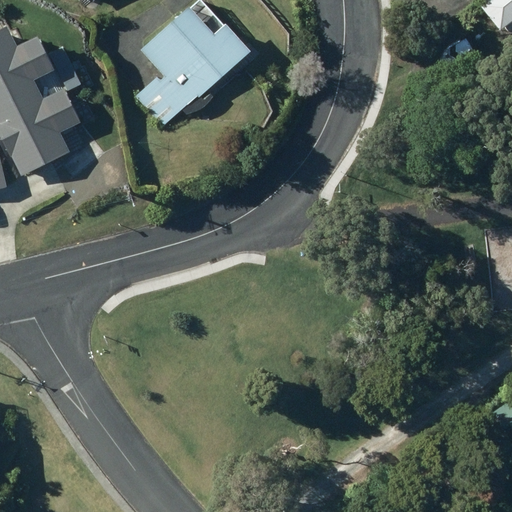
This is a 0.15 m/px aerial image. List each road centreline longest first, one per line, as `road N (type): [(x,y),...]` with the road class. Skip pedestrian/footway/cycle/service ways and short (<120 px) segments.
road 1 (residential): [(20,283),(192,235),(241,215),(299,176),(323,142),(339,92),(342,0)]
road 2 (residential): [(20,283),(83,402),(166,511)]
